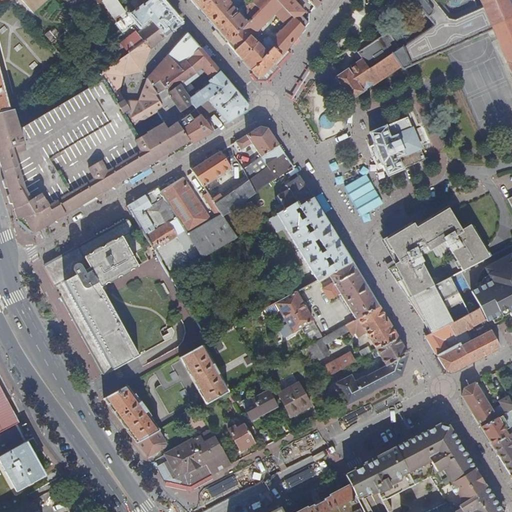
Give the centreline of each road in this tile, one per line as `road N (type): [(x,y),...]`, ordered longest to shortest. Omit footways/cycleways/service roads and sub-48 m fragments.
road 1 (residential): [(267,104),(0,274)]
road 2 (residential): [(443,388),(208,511)]
road 3 (primary): [(138,511),(32,360),(0,292)]
road 4 (residential): [(267,104),(288,124),(358,245)]
road 5 (residential): [(358,245),(443,388)]
road 6 (residential): [(511,500),(443,388)]
road 7 (residential): [(337,0),(267,104)]
